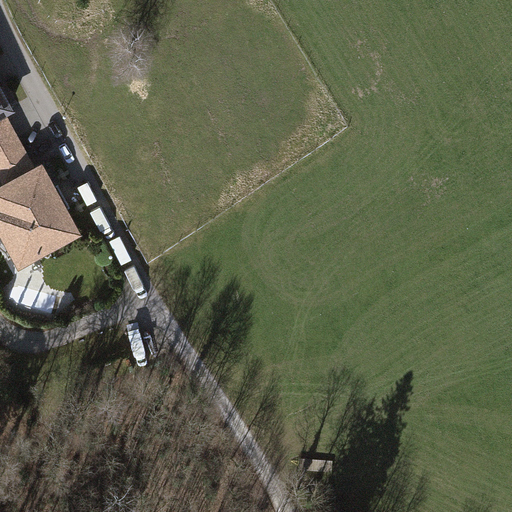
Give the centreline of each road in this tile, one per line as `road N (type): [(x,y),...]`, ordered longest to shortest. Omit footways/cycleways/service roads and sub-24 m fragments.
road 1 (residential): [(0,18),(150,300),(41,342),(0,329)]
road 2 (track): [(284,511),(243,433),(177,341)]
